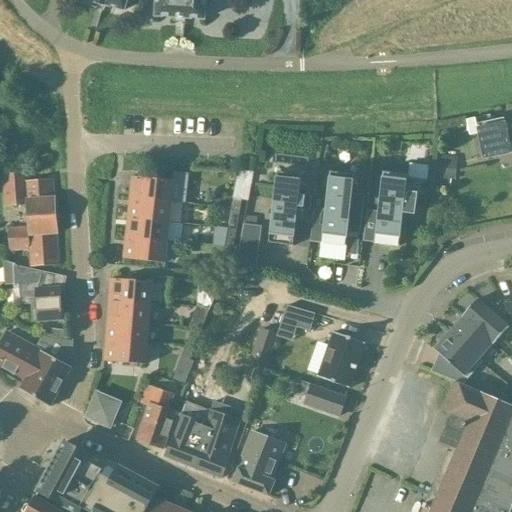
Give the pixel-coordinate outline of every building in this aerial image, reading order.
[(86,0),(124,11),(127,0),(86,0)] [(156,0),(156,17),(204,20),(205,0),(156,0)] [(479,134),(484,160),(511,154),(504,118),(491,121),(490,115),(467,120),(471,136),(479,134)] [(438,154),(437,185),(454,186),(455,155),(438,154)] [(235,198),(250,200),(253,171),(238,169),(235,198)] [(173,181),(132,177),(130,198),(171,202),(186,204),(189,174),(173,172),(173,181)] [(302,176),(277,172),(268,243),(293,247),(298,210),(310,211),(312,195),(300,193),(302,176)] [(315,209),(311,242),(321,244),(346,247),(348,230),(360,232),(363,211),(365,195),(353,194),(355,176),(330,173),(325,210),(315,209)] [(408,176),(383,173),(374,244),(399,247),(403,214),(415,215),(418,195),(406,194),(408,176)] [(30,249),(31,266),(58,264),(56,235),(57,235),(53,181),(26,183),(25,174),(5,176),(7,206),(26,204),(28,230),(9,231),(10,250),(30,249)] [(130,198),(128,218),(169,223),(171,202),(130,198)] [(231,209),(240,210),(242,201),(232,199),(231,209)] [(227,229),(236,230),(240,210),(231,209),(227,229)] [(125,239),(167,243),(169,223),(128,218),(125,239)] [(241,240),(260,243),(262,226),(243,223),(241,240)] [(224,249),(233,251),(236,230),(227,229),(224,249)] [(123,259),(165,264),(167,243),(125,239),(123,259)] [(220,259),(228,262),(233,251),(224,249),(220,259)] [(4,262),(3,265),(5,286),(15,286),(19,285),(20,296),(21,306),(31,305),(36,305),(37,321),(37,322),(63,321),(60,288),(39,289),(38,284),(39,284),(42,272),(14,266),(4,262)] [(111,279),(109,300),(151,303),(152,282),(111,279)] [(107,320),(149,324),(151,303),(109,300),(107,320)] [(509,328),(478,300),(462,317),(463,318),(493,344),(492,344),(493,345),(509,328)] [(189,327),(203,328),(210,310),(201,307),(201,308),(197,306),(189,327)] [(310,332),(315,314),(287,306),(281,324),(310,332)] [(493,344),(463,318),(449,334),(479,360),(479,359),(492,344),(493,344)] [(106,341),(148,344),(149,324),(107,320),(106,341)] [(192,329),(185,347),(193,351),(203,328),(189,327),(188,329),(192,329)] [(278,337),(260,330),(249,361),(257,364),(252,377),(261,381),(266,368),(267,369),(278,337)] [(21,390),(50,406),(71,368),(73,343),(40,338),(36,347),(6,331),(5,333),(6,334),(0,344),(0,368),(25,382),(21,390)] [(317,342),(307,371),(319,375),(318,378),(349,389),(365,344),(334,333),(329,346),(317,342)] [(479,360),(449,334),(434,351),(467,380),(483,362),(479,359),(479,360)] [(104,362),(146,365),(148,344),(106,341),(104,362)] [(488,396),(455,382),(443,411),(451,415),(439,443),(449,447),(421,511),(511,511),(511,405),(499,400),(488,396)] [(137,440),(164,449),(176,413),(169,411),(174,396),(146,386),(140,404),(148,407),(137,440)] [(499,400),(502,393),(491,388),(488,396),(499,400)] [(84,419),(111,430),(122,402),(96,391),(84,419)] [(331,392),(324,412),(339,417),(346,398),(331,392)] [(202,445),(193,468),(222,479),(230,454),(240,421),(210,411),(204,426),(206,427),(200,444),(202,445)] [(180,417),(164,457),(193,468),(202,445),(200,444),(206,427),(204,426),(180,418),(180,417)] [(271,480),(278,462),(284,444),(252,432),(243,457),(233,483),(251,490),(269,497),(270,496),(269,496),(272,489),(275,482),(271,480)] [(146,511),(159,488),(118,466),(115,471),(105,466),(106,466),(64,444),(38,493),(74,511),(80,511),(82,509),(88,511),(146,511)] [(60,511),(35,497),(30,506),(26,506),(23,511),(60,511)] [(157,499),(150,511),(176,511),(178,509),(157,499)]
